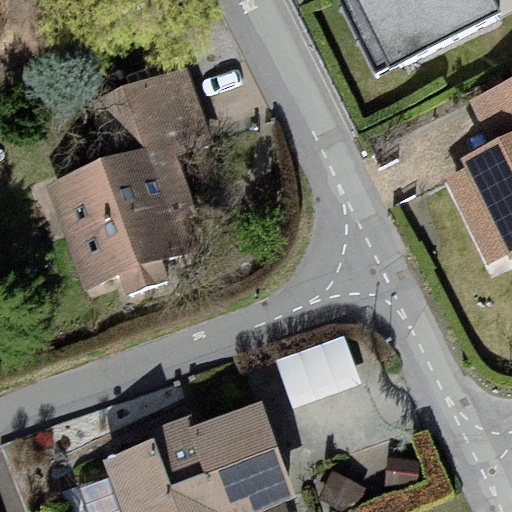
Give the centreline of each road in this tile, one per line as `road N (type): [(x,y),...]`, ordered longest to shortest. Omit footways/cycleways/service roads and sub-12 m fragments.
road 1 (residential): [(0,415),(293,311),(380,267)]
road 2 (residential): [(258,0),(380,267)]
road 3 (residential): [(380,267),(478,457)]
